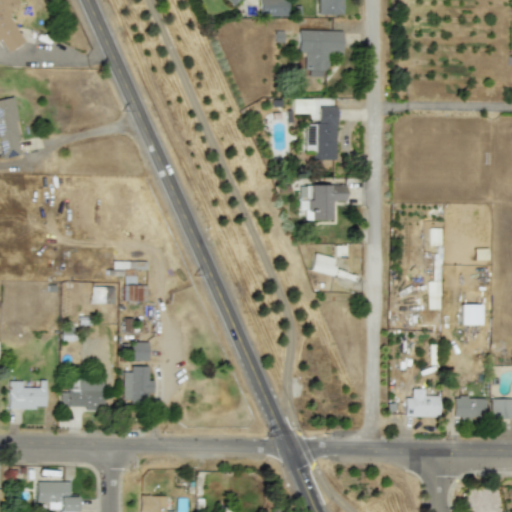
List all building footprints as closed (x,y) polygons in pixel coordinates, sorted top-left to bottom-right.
[(285,15),(284,0),(257,0),(258,16),(285,15)] [(316,0),(316,14),(341,14),(341,0),(316,0)] [(22,42),(12,27),(0,35),(0,41),(7,52),(22,42)] [(340,31),(296,30),(296,52),(304,52),(304,76),(324,76),(325,51),(340,52),(340,31)] [(0,157),(20,154),(9,97),(0,98),(0,157)] [(309,113),(309,99),(289,99),(289,113),(309,113)] [(302,151),(310,151),(310,159),(333,160),(334,107),(317,106),(316,124),(303,123),(302,151)] [(343,184),(305,184),(304,200),(296,200),(296,209),(302,209),(302,220),(330,220),(330,201),(343,201),(343,184)] [(438,245),(438,229),(428,229),(428,245),(438,245)] [(332,257),(311,253),(308,270),(330,274),(332,257)] [(111,304),(111,287),(88,286),(88,304),(91,304),(91,315),(100,315),(100,303),(111,304)] [(458,324),(478,325),(479,304),(458,304),(458,324)] [(128,360),(146,360),(146,342),(128,342),(128,360)] [(121,400),(149,399),(149,380),(146,380),(145,366),(128,366),(128,371),(120,371),(121,400)] [(58,407),(101,408),(101,380),(66,379),(66,392),(58,392),(58,407)] [(6,408),(43,408),(43,380),(36,380),(36,387),(20,387),(20,381),(6,380),(6,408)] [(402,416),(437,417),(437,396),(421,396),(421,388),(409,388),(409,397),(402,397),(402,416)] [(482,397),(452,397),(451,417),(482,418),(482,397)] [(510,418),(510,398),(488,399),(488,419),(510,418)] [(67,481),(34,482),(34,502),(46,502),(46,509),(58,509),(58,511),(73,511),(73,496),(67,496),(67,481)] [(171,511),(171,510),(163,510),(163,496),(137,495),(137,511),(145,511),(171,511)]
